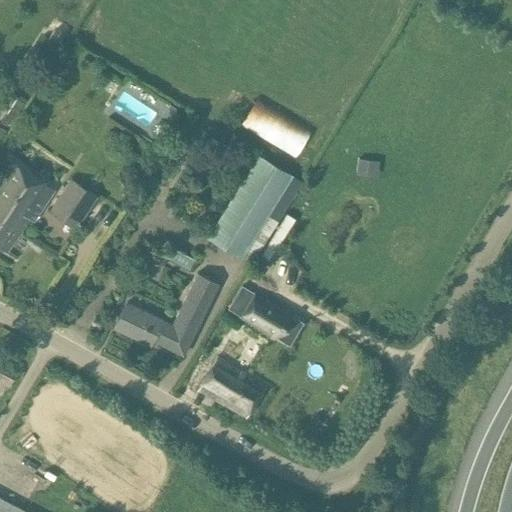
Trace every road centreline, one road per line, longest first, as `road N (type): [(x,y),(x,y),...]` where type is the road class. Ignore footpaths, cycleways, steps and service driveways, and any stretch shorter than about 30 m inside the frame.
road 1 (unclassified): [(511,213),(364,469),(337,486),(317,486),(0,311)]
road 2 (motorway): [(511,399),(465,511)]
